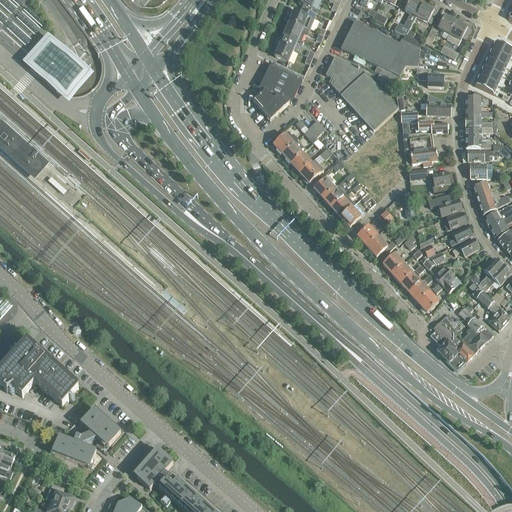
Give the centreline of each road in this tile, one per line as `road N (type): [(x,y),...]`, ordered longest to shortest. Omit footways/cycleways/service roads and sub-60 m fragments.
road 1 (secondary): [(96,115),(101,141),(125,165),(459,454),(506,511)]
road 2 (secondary): [(511,503),(463,446),(192,207),(114,122)]
road 3 (primary): [(156,120),(302,284),(426,393),(511,449)]
road 4 (primary): [(445,380),(274,220),(205,143),(156,70)]
road 5 (residential): [(511,268),(474,224),(457,173),(456,116),(491,21)]
road 6 (residential): [(420,328),(256,146)]
road 7 (residential): [(256,146),(300,106),(351,0)]
road 8 (tertiary): [(160,428),(33,309)]
road 9 (residential): [(256,146),(238,123),(236,101),(275,0)]
road 10 (tertiary): [(255,511),(160,428)]
